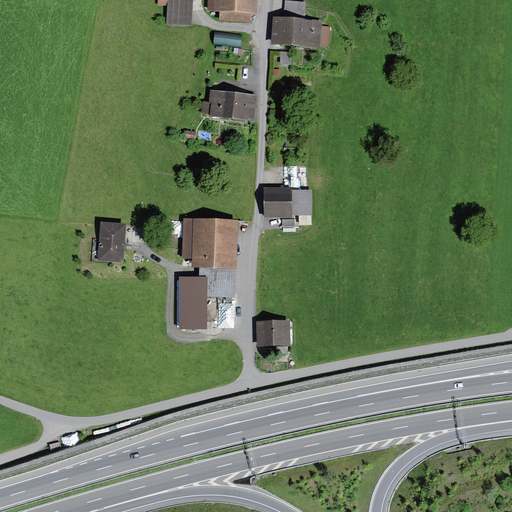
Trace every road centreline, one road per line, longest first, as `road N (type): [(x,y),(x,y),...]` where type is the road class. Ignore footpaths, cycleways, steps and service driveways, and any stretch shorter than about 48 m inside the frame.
road 1 (motorway): [(94,501),(350,438),(511,410)]
road 2 (unclassified): [(267,0),(249,383)]
road 3 (motorway): [(270,425),(0,501)]
road 4 (unclassified): [(249,383),(511,336)]
road 5 (unclassified): [(0,398),(81,421),(249,383)]
road 6 (motorway): [(511,365),(357,391),(270,425)]
road 7 (motorway): [(511,382),(270,425)]
road 8 (motorway): [(94,501),(221,490),(289,511)]
road 9 (motorway): [(375,511),(387,478),(418,449),(511,425)]
